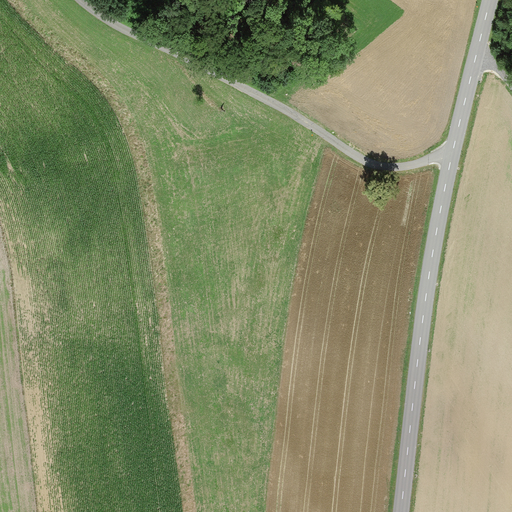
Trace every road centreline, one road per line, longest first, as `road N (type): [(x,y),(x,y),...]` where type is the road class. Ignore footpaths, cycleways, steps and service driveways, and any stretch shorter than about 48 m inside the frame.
road 1 (unclassified): [(451,158),(387,168),(367,161),(83,0)]
road 2 (tertiary): [(451,158),(401,511)]
